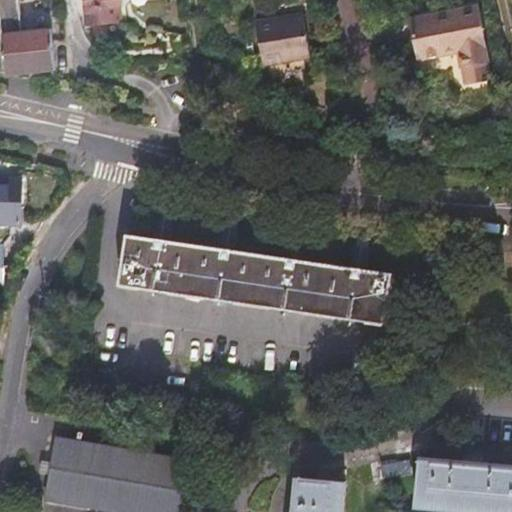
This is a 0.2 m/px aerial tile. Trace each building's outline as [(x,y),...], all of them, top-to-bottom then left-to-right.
[(1,0),(7,59),(8,75),(56,70),(54,43),(53,30),(53,29),(24,32),(21,0),(1,0)] [(89,0),(92,24),(124,23),(121,0),(89,0)] [(470,45),(461,0),(408,0),(416,39),(459,31),(462,46),(470,45)] [(479,0),(461,0),(470,45),(486,42),(483,28),(485,28),(479,0)] [(306,16),(262,24),(268,65),(314,57),(306,16)] [(66,41),(64,30),(53,30),(54,43),(66,41)] [(486,42),(470,45),(473,62),(489,59),(486,42)] [(470,45),(462,46),(465,63),(473,62),(470,45)] [(2,179),(0,179),(0,262),(6,262),(6,246),(12,237),(13,225),(24,225),(25,188),(2,188),(2,179)] [(24,179),(2,179),(2,188),(25,188),(24,179)] [(172,226),(159,224),(156,242),(129,237),(122,287),(386,324),(393,275),(365,271),(367,254),(354,252),(352,269),(300,262),(302,245),(289,243),(287,260),(234,253),(237,235),(224,233),(221,250),(169,243),(172,226)] [(63,340),(85,343),(88,320),(66,317),(63,340)] [(189,511),(198,463),(58,439),(48,500),(115,511),(189,511)] [(453,511),(511,511),(511,466),(484,464),(484,455),(466,453),(465,463),(424,459),(420,509),(453,511)] [(348,511),(351,483),(301,478),(297,511),(348,511)]
